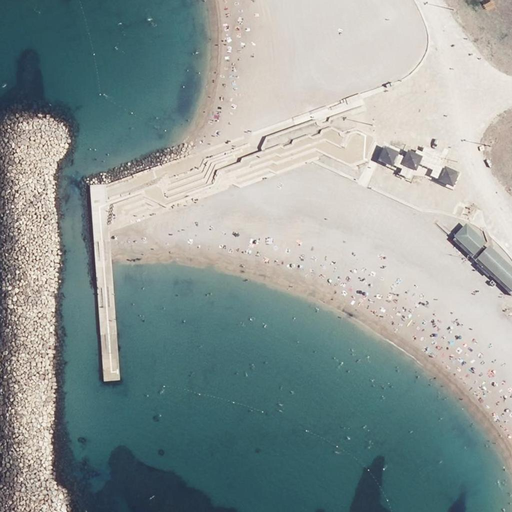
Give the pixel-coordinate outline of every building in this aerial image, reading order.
[(424,155),(410,150),(408,156),(386,147),(379,165),(415,179),(424,155)] [(445,168),(437,166),(441,154),(426,149),(421,166),(434,170),(432,179),(441,181),(445,168)] [(447,167),(441,182),(455,189),(462,174),(447,167)] [(486,243),(467,225),(454,238),(474,254),(486,243)] [(511,267),(490,246),(479,259),(511,292),(511,267)]
